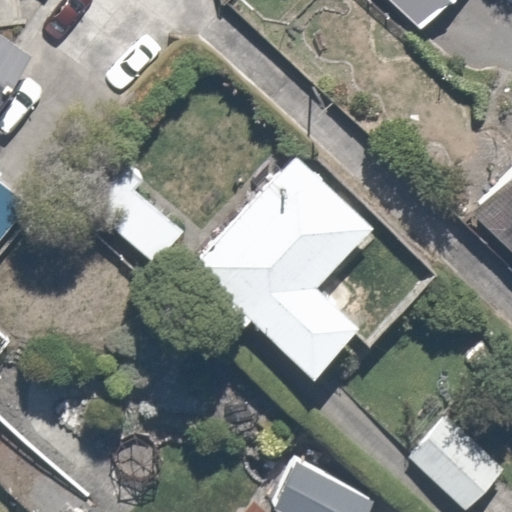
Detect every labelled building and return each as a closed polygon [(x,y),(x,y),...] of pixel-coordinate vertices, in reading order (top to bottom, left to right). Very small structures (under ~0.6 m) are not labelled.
[(0,0),(0,92),(38,37),(0,11),(0,0)] [(386,0),(413,23),(404,33),(476,96),(511,54),(511,22),(486,0),(386,0)] [(317,272),(369,210),(290,143),(194,257),(315,359),(359,307),(317,272)] [(183,218),(102,149),(71,187),(152,255),(183,218)] [(511,153),(468,200),(511,241),(511,153)] [(0,218),(22,192),(0,173),(0,218)] [(0,351),(0,469),(59,412),(0,351)] [(511,438),(460,390),(405,448),(458,499),(511,441),(511,438)] [(291,447),(264,499),(288,511),(366,511),(377,491),(291,447)] [(259,511),(245,500),(234,511),(259,511)]
